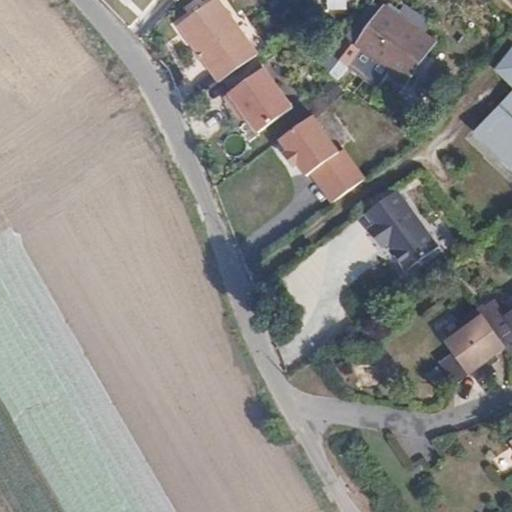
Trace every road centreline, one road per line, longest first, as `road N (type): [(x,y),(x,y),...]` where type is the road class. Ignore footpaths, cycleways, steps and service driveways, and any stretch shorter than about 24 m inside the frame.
road 1 (residential): [(301,405),(283,393),(259,349),(162,92),(80,0)]
road 2 (residential): [(301,405),(429,422),(511,400)]
road 3 (track): [(0,199),(162,92)]
